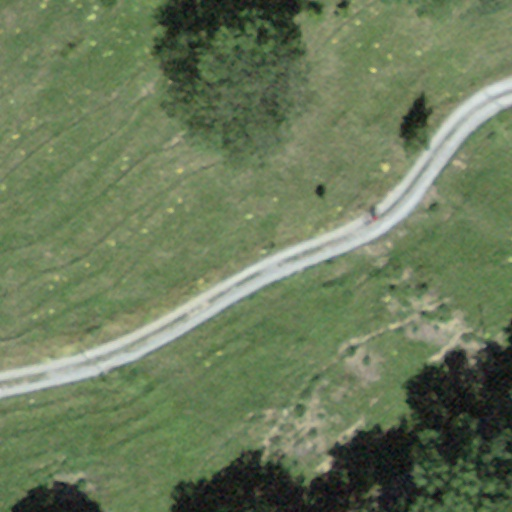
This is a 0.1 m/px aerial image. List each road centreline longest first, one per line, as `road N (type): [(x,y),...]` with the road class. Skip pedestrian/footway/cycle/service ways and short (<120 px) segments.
road 1 (track): [(511,100),(469,113),(371,228),(128,356),(0,389)]
road 2 (track): [(415,511),(511,400)]
